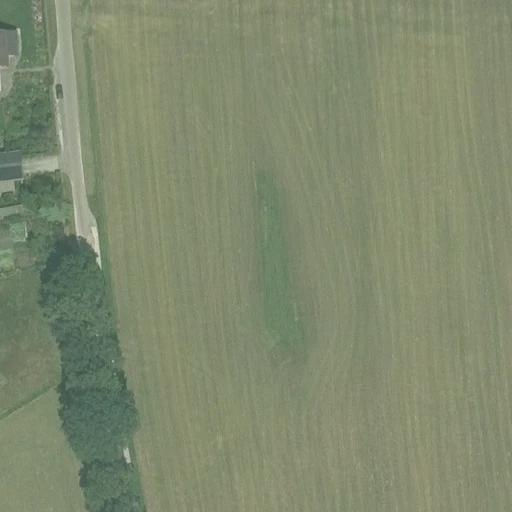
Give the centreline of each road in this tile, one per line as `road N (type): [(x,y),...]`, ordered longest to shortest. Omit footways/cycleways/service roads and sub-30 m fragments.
road 1 (track): [(81,213),(125,511)]
road 2 (unclassified): [(81,213),(65,0)]
